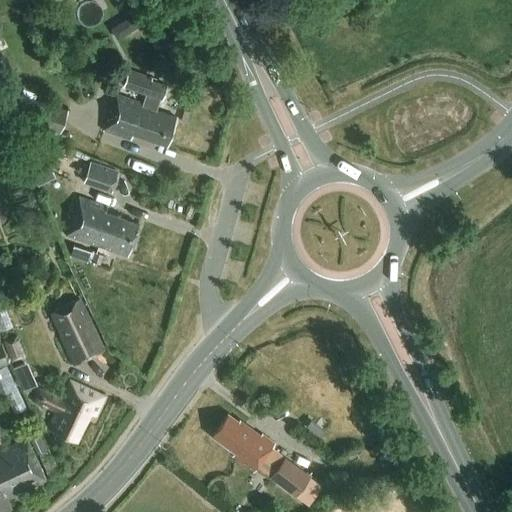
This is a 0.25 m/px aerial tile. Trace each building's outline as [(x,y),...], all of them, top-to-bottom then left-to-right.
[(130,16),(120,22),(126,33),(136,27),(130,16)] [(168,30),(151,45),(160,55),(177,41),(168,30)] [(144,95),(141,107),(116,98),(104,133),(131,142),(132,137),(167,149),(177,120),(155,113),(155,112),(154,111),(160,92),(151,89),(155,77),(131,69),(125,89),(144,95)] [(68,110),(33,98),(25,122),(59,134),(68,110)] [(37,137),(18,146),(32,174),(51,165),(37,137)] [(91,161),(84,180),(112,190),(118,171),(91,161)] [(127,258),(139,227),(104,214),(107,207),(80,197),(66,235),(127,258)] [(94,253),(91,261),(99,264),(101,256),(94,253)] [(81,298),(50,313),(74,364),(105,349),(81,298)] [(4,341),(11,362),(25,357),(17,336),(4,341)] [(0,342),(0,365),(8,362),(0,342)] [(25,366),(14,371),(23,393),(34,388),(25,366)] [(0,389),(13,389),(12,372),(0,372),(0,389)] [(32,401),(57,413),(49,429),(78,443),(91,415),(96,418),(106,399),(72,383),(64,399),(39,388),(37,390),(32,401)] [(253,473),(275,443),(228,410),(209,436),(234,453),(231,457),(253,473)] [(38,432),(29,436),(37,454),(46,450),(38,432)] [(5,500),(45,482),(26,440),(0,452),(0,511),(5,511),(9,511),(5,500)] [(284,458),(270,477),(295,496),(309,477),(284,458)] [(353,481),(337,469),(330,478),(347,491),(353,481)]
